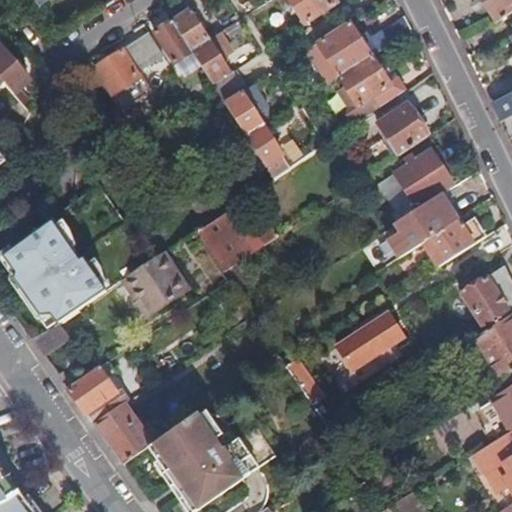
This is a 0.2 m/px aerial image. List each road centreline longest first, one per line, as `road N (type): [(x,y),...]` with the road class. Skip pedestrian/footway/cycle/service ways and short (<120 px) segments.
road 1 (residential): [(420,0),(511,199)]
road 2 (tertiary): [(0,346),(119,511)]
